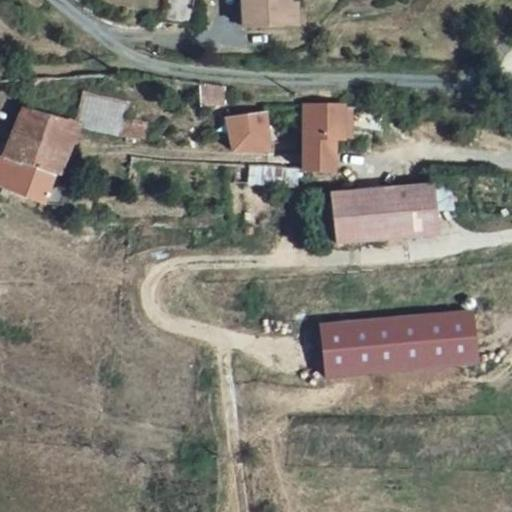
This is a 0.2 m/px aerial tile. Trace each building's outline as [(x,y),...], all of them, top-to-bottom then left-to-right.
[(161,0),(158,23),(194,26),(198,1),(193,0),(161,0)] [(287,0),(252,0),(253,22),(288,21),(287,0)] [(85,97),(80,130),(119,139),(126,121),(131,106),(85,97)] [(339,153),(339,134),(352,134),(351,109),(311,109),(309,173),(338,175),(339,153)] [(24,111),(15,131),(14,133),(64,153),(75,128),(24,111)] [(271,117),(234,121),(238,153),(274,153),(271,117)] [(148,126),(126,121),(119,139),(147,141),(148,126)] [(0,190),(42,207),(64,153),(14,133),(2,157),(0,156),(0,190)] [(320,209),(324,249),(443,235),(436,183),(332,193),(334,206),(320,209)] [(476,363),(471,311),(321,325),(326,377),(476,363)]
